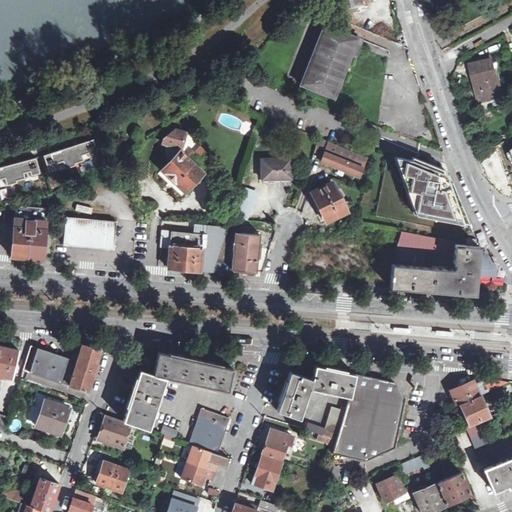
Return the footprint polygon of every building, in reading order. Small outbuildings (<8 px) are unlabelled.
[(376,0),(338,0),(341,10),(361,5),(361,4),(376,0)] [(352,56),(359,38),(346,33),(346,31),(340,28),(339,30),(326,25),(302,85),(332,97),(349,54),(352,56)] [(470,67),(477,102),(501,98),(498,79),(495,80),(492,63),(470,67)] [(162,139),(161,146),(183,151),(187,143),(176,128),(162,139)] [(96,140),(46,156),(51,172),(61,169),(60,164),(66,162),(68,169),(78,166),(78,164),(86,161),(85,156),(91,154),(92,158),(101,155),(96,140)] [(367,158),(330,143),(323,161),(360,176),(367,158)] [(187,193),(204,175),(180,153),(163,172),(187,193)] [(431,165),(388,157),(417,225),(457,232),(471,226),(455,184),(450,183),(445,182),(442,174),(448,176),(446,171),(431,165)] [(38,158),(0,168),(0,185),(3,185),(1,179),(7,178),(9,185),(19,182),(19,181),(28,178),(26,173),(33,171),(34,175),(43,173),(38,158)] [(290,160),(262,160),(262,180),(290,180),(290,160)] [(338,194),(332,183),(313,194),(318,203),(315,205),(320,214),(323,212),(327,220),(349,208),(346,203),(343,205),(341,201),(344,199),(340,192),(338,194)] [(0,196),(1,200),(8,198),(6,188),(0,189),(0,196)] [(231,215),(246,222),(258,195),(243,188),(231,215)] [(44,258),(49,209),(18,207),(13,256),(28,257),(44,258)] [(114,249),(117,221),(68,217),(65,244),(114,249)] [(203,266),(205,232),(162,230),(161,246),(171,246),(170,259),(169,269),(199,271),(202,271),(203,266)] [(203,266),(215,266),(225,235),(205,232),(203,266)] [(452,256),(454,245),(454,242),(402,232),(398,246),(452,256)] [(261,234),(236,233),(236,236),(225,235),(215,266),(236,268),(258,269),(261,234)] [(452,271),(391,265),(389,287),(401,288),(444,292),(474,295),(476,277),(479,252),(480,247),(454,245),(452,256),(452,264),(452,271)] [(171,246),(161,246),(159,259),(170,259),(171,246)] [(486,253),(479,252),(476,277),(496,279),(497,271),(493,265),(489,265),(489,258),(486,253)] [(100,350),(82,344),(75,363),(68,383),(86,389),(92,373),(100,350)] [(0,345),(0,372),(13,376),(16,363),(19,350),(0,345)] [(68,383),(75,363),(30,348),(24,368),(68,383)] [(158,352),(153,373),(165,377),(227,391),(232,369),(158,352)] [(316,364),(312,380),(290,373),(277,411),(299,418),(310,388),(350,395),(356,373),(316,364)] [(153,374),(138,370),(122,421),(130,424),(149,431),(165,377),(153,373),(153,374)] [(423,385),(426,373),(415,371),(412,382),(423,385)] [(350,395),(346,409),(337,439),(332,454),(366,462),(394,448),(404,397),(391,394),(393,382),(377,378),(356,373),(350,395)] [(456,404),(461,402),(483,392),(476,376),(449,388),(456,404)] [(461,402),(471,425),(494,415),(483,392),(461,402)] [(69,408),(45,400),(36,426),(60,434),(69,408)] [(306,429),(337,439),(346,409),(331,406),(324,428),(308,423),(306,429)] [(228,418),(201,410),(189,445),(193,446),(212,453),(217,454),(228,418)] [(0,428),(4,430),(8,417),(0,414),(0,428)] [(123,448),(130,424),(122,421),(106,416),(99,439),(123,448)] [(161,435),(176,436),(177,428),(162,426),(161,435)] [(480,427),(470,428),(471,435),(481,434),(480,427)] [(289,437),(270,430),(262,454),(281,461),(289,437)] [(471,439),(480,461),(502,452),(497,440),(485,445),(480,435),(471,439)] [(163,438),(161,445),(172,448),(174,441),(163,438)] [(193,446),(187,463),(214,472),(216,464),(209,462),(212,453),(193,446)] [(423,454),(397,466),(399,471),(420,462),(421,463),(426,460),(423,454)] [(280,462),(261,456),(254,478),(272,484),(280,462)] [(511,457),(484,469),(494,491),(504,487),(505,489),(511,486),(511,457)] [(127,471),(101,462),(97,474),(99,475),(96,484),(120,492),(127,471)] [(211,480),(214,472),(187,463),(181,480),(200,486),(203,477),(211,480)] [(394,476),(378,483),(385,501),(396,497),(399,502),(410,498),(407,491),(405,492),(397,474),(400,473),(399,471),(397,466),(390,469),(394,476)] [(460,473),(437,483),(447,505),(461,498),(470,494),(460,473)] [(49,511),(59,484),(40,478),(31,506),(46,511),(48,511),(49,511)] [(272,484),(254,478),(252,485),(270,491),(272,484)] [(436,484),(414,493),(421,511),(430,511),(431,511),(444,511),(448,511),(436,484)] [(14,501),(17,492),(3,487),(0,496),(14,501)] [(196,511),(200,503),(172,494),(165,511),(196,511)] [(461,498),(447,505),(448,508),(462,501),(461,498)] [(90,511),(92,506),(73,499),(69,511),(71,511),(90,511)] [(262,500),(258,511),(235,503),(231,511),(278,511),(281,507),(262,500)] [(23,503),(20,511),(45,511),(46,511),(31,506),(23,503)]
